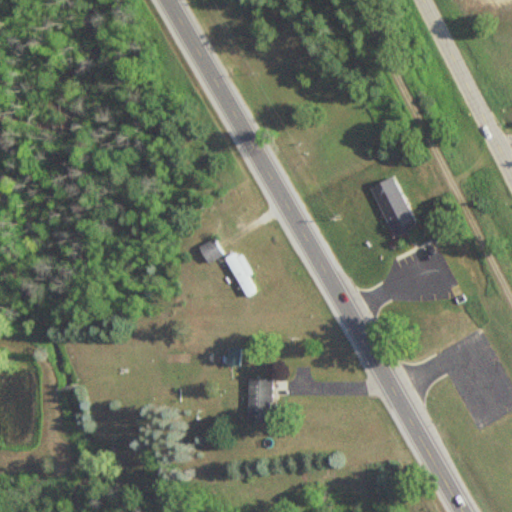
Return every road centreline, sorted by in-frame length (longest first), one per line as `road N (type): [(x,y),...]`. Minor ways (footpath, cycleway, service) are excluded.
road 1 (tertiary): [(461,511),(168,0)]
road 2 (residential): [(511,176),(421,0)]
